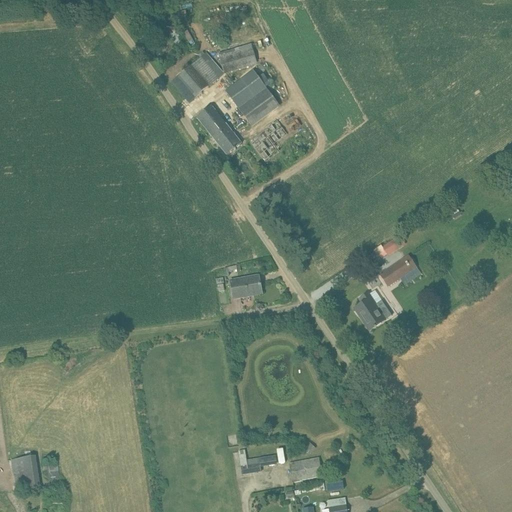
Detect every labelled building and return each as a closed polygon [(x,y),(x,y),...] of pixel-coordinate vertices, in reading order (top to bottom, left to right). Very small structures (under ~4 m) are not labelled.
[(219,53),(225,73),(259,63),(253,43),(219,53)] [(201,58),(171,83),(189,104),(219,78),(201,58)] [(254,71),(226,92),(252,128),(280,107),(254,71)] [(211,106),(205,111),(197,118),(227,156),(234,150),(234,151),(236,149),(235,149),(242,144),(211,106)] [(252,144),(266,162),(280,152),(274,144),(288,134),(277,120),(252,139),(254,142),(252,144)] [(383,248),(387,256),(396,251),(391,244),(383,248)] [(420,275),(408,256),(380,275),(388,287),(400,279),(405,286),(420,275)] [(259,276),(249,278),(231,282),(234,299),(262,294),(259,276)] [(376,305),(368,293),(359,300),(362,304),(355,309),(360,318),(362,316),(365,320),(364,321),(371,330),(374,328),(374,329),(375,328),(375,329),(376,328),(376,327),(392,316),(382,301),(376,305)] [(245,451),(239,452),(243,476),(262,473),(261,468),(277,465),(276,456),(247,460),(245,451)] [(33,457),(11,460),(13,476),(16,475),(17,483),(14,484),(15,492),(38,488),(33,457)] [(293,483),(323,477),(319,457),(289,463),(293,483)] [(60,485),(56,463),(48,464),(52,487),(60,485)] [(347,511),(345,499),(328,502),(329,511),(347,511)]
